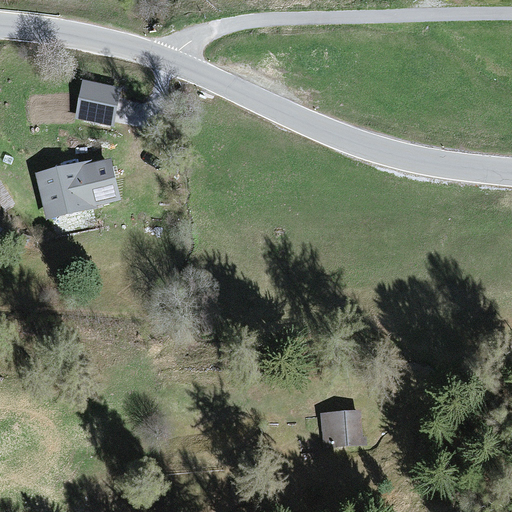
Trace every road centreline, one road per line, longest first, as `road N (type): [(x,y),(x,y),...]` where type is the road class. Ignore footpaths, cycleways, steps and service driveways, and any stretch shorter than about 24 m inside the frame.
road 1 (unclassified): [(0,25),(150,52),(382,152),(511,171)]
road 2 (track): [(167,58),(199,35),(254,28),(511,20)]
